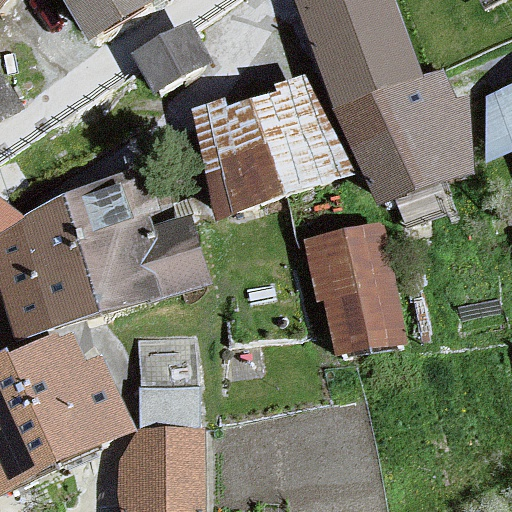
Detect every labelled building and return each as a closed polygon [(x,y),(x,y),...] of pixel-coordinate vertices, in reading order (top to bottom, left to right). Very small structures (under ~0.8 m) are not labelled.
[(155,0),(57,0),(84,45),(156,2),(155,0)] [(400,0),(302,0),(341,108),(383,200),(472,167),(464,90),(436,98),(400,0)] [(511,0),(475,0),(487,20),(511,5),(511,0)] [(0,67),(0,121),(24,106),(0,67)] [(309,73),(192,105),(223,214),(340,181),(309,73)] [(511,92),(483,105),(486,175),(511,165),(511,92)] [(0,247),(0,287),(16,337),(212,283),(177,158),(63,193),(0,247)] [(379,226),(301,243),(327,363),(405,346),(379,226)] [(0,356),(0,495),(136,431),(103,351),(84,363),(69,327),(0,356)] [(202,511),(201,427),(143,428),(124,468),(128,511),(202,511)]
